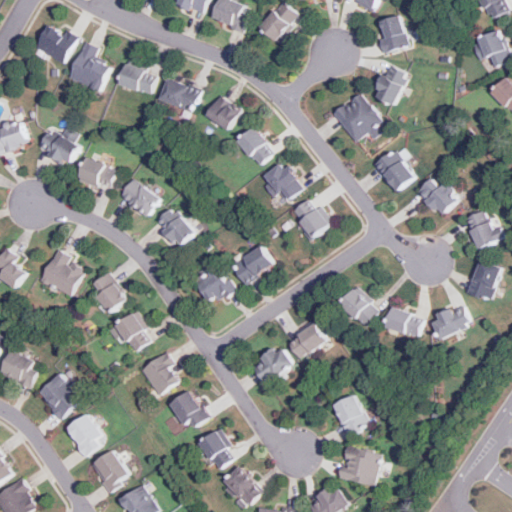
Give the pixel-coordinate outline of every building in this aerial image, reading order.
[(178,0),(206,12),(211,0),(178,0)] [(253,14),(247,12),(250,4),(240,0),(222,0),(216,17),(247,30),(253,14)] [(304,16),(287,0),(264,25),(280,40),(304,16)] [(378,10),(381,0),(358,0),(358,2),(378,10)] [(511,7),(508,0),(485,0),(494,18),(511,9),(511,7)] [(382,21),(388,37),(383,39),(387,52),(413,43),(402,14),(382,21)] [(82,35),(70,29),(68,33),(53,24),(40,46),(67,62),(82,35)] [(495,55),(500,66),(511,61),(511,52),(503,30),(475,40),(482,60),(495,55)] [(73,76),(104,90),(115,65),(97,57),(102,46),(89,40),(73,76)] [(123,83),(155,93),(161,74),(129,64),(123,83)] [(398,104),(412,72),(394,64),(379,95),(398,104)] [(495,90),(511,107),(511,78),(510,76),(495,90)] [(198,110),(205,88),(171,77),(164,99),(198,110)] [(359,141),(371,131),(376,138),(384,132),(379,125),(386,120),(364,91),(337,113),(359,141)] [(245,109),(223,94),(210,114),(232,129),(245,109)] [(6,132),(0,134),(0,154),(33,142),(24,118),(3,126),(6,132)] [(42,148),(71,164),(82,144),(76,140),(80,132),(69,126),(64,136),(53,130),(42,148)] [(279,152),(258,126),(242,139),(262,165),(279,152)] [(419,176),(398,148),(379,163),(401,190),(419,176)] [(103,182),(115,187),(122,168),(91,156),(82,179),(101,187),(103,182)] [(307,186),(287,160),(269,174),(289,200),(307,186)] [(447,214),(464,197),(450,183),(445,188),(434,177),(422,190),(447,214)] [(154,214),(165,195),(135,178),(124,196),(154,214)] [(337,222),(322,202),(315,208),(310,201),(296,211),(316,238),(337,222)] [(181,238),(186,244),(199,232),(176,206),(160,221),(178,241),(181,238)] [(510,236),(505,226),(497,230),(488,209),(470,217),(475,228),(471,230),(479,249),(510,236)] [(278,264),(266,244),(236,262),(249,282),(278,264)] [(0,273),(21,287),(31,270),(18,262),(22,255),(8,246),(0,259),(0,273)] [(77,295),(89,267),(73,260),(75,255),(60,248),(45,281),(77,295)] [(506,267),(483,259),(472,292),(494,300),(506,267)] [(213,303),(240,289),(233,276),(228,279),(222,266),(200,278),(213,303)] [(98,281),(105,292),(102,295),(113,312),(132,299),(113,271),(98,281)] [(383,311),(358,287),(344,303),(369,326),(383,311)] [(437,313),(443,336),(474,328),(468,305),(437,313)] [(390,326),(422,336),(428,316),(396,306),(390,326)] [(139,351),(154,340),(147,330),(152,327),(141,310),(112,329),(118,338),(127,333),(139,351)] [(302,357),(331,341),(320,322),(291,338),(302,357)] [(0,355),(9,337),(0,332),(0,355)] [(285,345),(256,364),(268,382),(297,362),(285,345)] [(35,367),(39,360),(16,349),(5,372),(35,386),(42,370),(35,367)] [(185,381),(176,365),(178,364),(172,352),(146,366),(160,394),(185,381)] [(65,418),(87,397),(64,372),(42,393),(65,418)] [(213,415),(195,389),(174,403),(189,425),(197,419),(201,424),(213,415)] [(352,436),(374,423),(357,393),(335,406),(352,436)] [(100,438),(105,435),(93,413),(72,425),(88,455),(105,446),(100,438)] [(202,442),(221,469),(237,458),(230,447),(234,445),(222,428),(202,442)] [(0,485),(18,472),(0,445),(0,485)] [(377,485),(385,453),(351,445),(343,477),(377,485)] [(132,474),(118,449),(96,462),(113,492),(126,484),(123,479),(132,474)] [(225,486),(235,496),(239,492),(253,505),(267,490),(244,466),(225,486)] [(0,499),(8,511),(32,511),(42,506),(24,478),(0,494),(0,499)] [(158,511),(163,509),(146,483),(124,498),(134,511),(158,511)] [(341,484),(312,503),(318,511),(339,511),(353,502),(341,484)]
